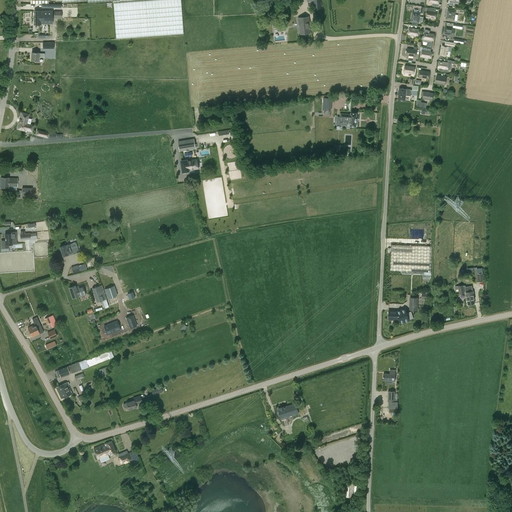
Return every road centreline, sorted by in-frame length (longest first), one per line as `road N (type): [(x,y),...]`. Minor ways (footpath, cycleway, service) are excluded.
road 1 (unclassified): [(381,346),(384,149),(403,0)]
road 2 (tertiary): [(76,437),(372,349)]
road 3 (unclassified): [(372,349),(368,511)]
road 4 (residential): [(0,296),(103,271),(115,277),(125,315)]
road 5 (tertiary): [(76,437),(0,304)]
road 6 (tertiary): [(381,346),(511,314)]
road 7 (tertiary): [(76,437),(60,453),(33,451),(2,385)]
road 8 (tertiary): [(0,120),(14,0)]
